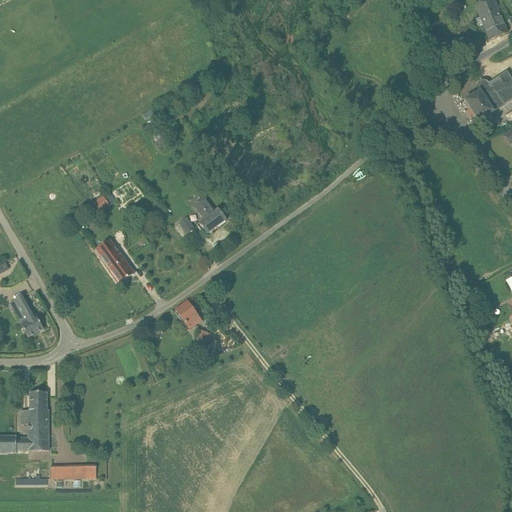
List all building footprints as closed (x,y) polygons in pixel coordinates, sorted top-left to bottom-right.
[(493,0),(490,0),(475,6),(481,20),(499,13),(493,0)] [(499,13),(481,20),(489,42),(508,34),(499,13)] [(471,28),(460,31),(462,38),(473,35),(471,28)] [(511,80),(507,73),(489,85),(489,84),(486,83),(483,82),(481,83),(478,85),(477,88),(478,91),(479,93),(465,102),(479,123),(503,107),(503,106),(511,100),(511,80)] [(146,121),(155,116),(151,110),(142,115),(146,121)] [(156,124),(153,119),(148,122),(151,127),(156,124)] [(162,130),(154,136),(163,148),(171,143),(162,130)] [(93,203),(99,213),(110,206),(116,202),(110,193),(104,197),(103,196),(93,203)] [(204,199),(193,207),(203,221),(197,226),(202,232),(204,231),(207,235),(226,221),(218,210),(214,213),(204,199)] [(179,224),(186,234),(194,228),(192,229),(185,220),(179,224)] [(110,241),(97,250),(121,284),(134,274),(110,241)] [(0,273),(8,269),(5,263),(0,265),(0,273)] [(24,296),(15,301),(24,317),(18,321),(28,338),(44,330),(36,316),(36,317),(24,296)] [(192,304),(177,313),(187,330),(202,321),(192,304)] [(501,317),(501,315),(500,313),(500,311),(498,308),(495,306),(493,305),(490,305),(488,305),(486,306),(483,308),(481,311),(481,313),(481,315),(481,317),(481,319),(483,322),(486,324),(490,325),(493,325),(496,323),(498,322),(500,319),(501,317)] [(214,335),(198,330),(192,350),(208,355),(214,335)] [(511,393),(511,372),(503,378),(511,393)] [(47,393),(30,393),(30,411),(28,411),(28,440),(16,440),(16,437),(0,437),(0,453),(17,454),(17,452),(49,452),(49,421),(49,411),(47,411),(47,393)] [(96,466),(51,466),(51,480),(96,479),(96,466)]
